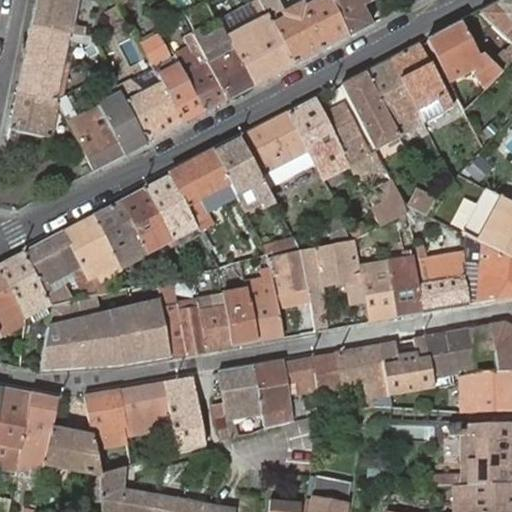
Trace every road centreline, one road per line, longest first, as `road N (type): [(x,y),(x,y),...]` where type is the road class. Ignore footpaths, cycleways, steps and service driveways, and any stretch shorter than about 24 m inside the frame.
road 1 (residential): [(469,0),(0,240)]
road 2 (residential): [(511,309),(113,380),(36,384),(0,376)]
